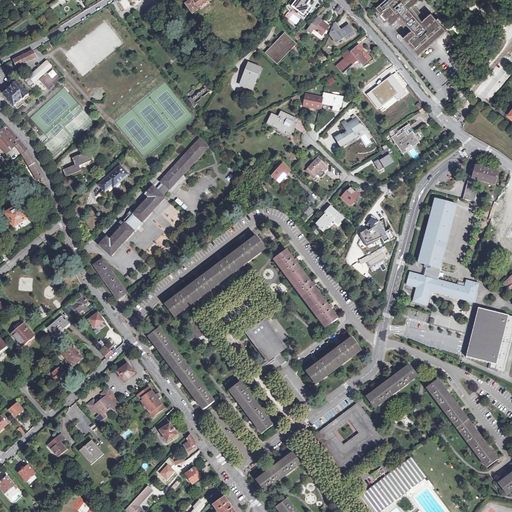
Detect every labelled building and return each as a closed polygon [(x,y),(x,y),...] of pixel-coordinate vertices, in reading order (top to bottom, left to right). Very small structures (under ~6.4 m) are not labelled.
[(121,11),(130,6),(127,0),(121,0),(117,3),(121,11)] [(199,10),(199,9),(211,1),(213,0),(192,0),(191,0),(186,4),(193,14),(199,10)] [(304,16),(306,17),(313,8),(311,7),(307,4),(310,0),(296,0),(291,6),(304,16)] [(385,0),(375,10),(391,27),(397,22),(404,29),(398,34),(419,57),(447,31),(436,20),(434,22),(429,17),(432,15),(426,9),(421,14),(414,6),(419,1),(418,0),(385,0)] [(339,6),(335,11),(341,16),(345,11),(339,6)] [(167,16),(164,11),(153,19),(156,23),(167,16)] [(312,30),(313,29),(320,36),(325,31),(328,28),(318,18),(309,26),(312,30)] [(333,25),(329,34),(336,44),(343,39),(345,38),(347,41),(356,35),(349,25),(340,31),(334,23),(334,24),(333,25)] [(289,51),(295,44),(284,34),(269,49),(268,48),(265,52),(277,64),(289,51)] [(353,55),(338,68),(343,73),(349,69),(358,61),(363,66),(371,59),(359,46),(351,53),(353,55)] [(37,57),(33,51),(14,60),(17,67),(37,57)] [(52,67),(47,60),(29,76),(34,82),(52,67)] [(252,89),(254,85),(260,69),(257,68),(248,64),(240,85),(252,89)] [(52,69),(40,80),(49,89),(61,78),(52,69)] [(23,99),(28,95),(16,81),(12,85),(12,86),(4,93),(14,105),(23,99)] [(205,89),(198,94),(201,98),(207,93),(205,89)] [(314,97),(313,99),(305,97),(303,106),(320,110),(322,103),(334,106),(333,110),(339,111),(340,107),(341,107),(343,98),(341,98),(340,97),(324,94),(323,99),(314,97)] [(187,99),(193,107),(197,105),(191,96),(187,99)] [(276,129),(289,135),(292,129),(295,123),(296,120),(280,112),(278,118),(271,114),(266,124),(276,129)] [(347,124),(343,126),(347,132),(341,136),(340,135),(335,138),(340,147),(356,138),(354,135),(365,128),(356,118),(347,124)] [(406,152),(404,148),(409,145),(412,149),(420,144),(411,132),(413,131),(409,124),(399,131),(402,135),(398,137),(397,136),(395,136),(393,133),(390,135),(403,155),(406,152)] [(0,146),(6,154),(21,141),(6,125),(0,130),(0,146)] [(144,203),(153,211),(165,197),(163,196),(209,147),(200,139),(160,182),(162,183),(156,190),(153,187),(147,194),(146,193),(145,194),(149,198),(144,203)] [(41,177),(40,177),(42,176),(41,174),(30,153),(28,150),(28,149),(26,147),(20,151),(37,179),(41,177)] [(379,159),(374,163),(379,171),(384,168),(384,169),(395,163),(389,154),(393,151),(390,147),(382,152),(384,156),(383,157),(384,158),(380,161),(379,159)] [(76,165),(63,170),(66,177),(81,171),(79,167),(91,161),(87,152),(73,158),(76,165)] [(325,166),(318,159),(305,172),(312,177),(315,177),(317,175),(319,178),(321,178),(324,175),(324,173),(324,172),(321,170),(325,166)] [(282,165),(277,170),(272,176),(279,183),(284,178),(285,177),(290,171),(283,165),(282,165)] [(103,189),(103,190),(107,186),(109,189),(111,190),(128,175),(120,166),(112,173),(111,173),(110,174),(111,174),(99,185),(103,189)] [(471,169),(464,195),(463,199),(474,202),(478,188),(475,187),(477,179),(495,184),(498,172),(475,166),(474,170),(471,169)] [(359,196),(350,189),(342,198),(350,205),(359,196)] [(240,203),(245,210),(255,203),(249,196),(240,203)] [(427,303),(430,290),(433,291),(474,303),(479,284),(468,281),(466,287),(438,279),(441,268),(440,267),(440,266),(442,267),(444,257),(443,257),(454,215),(456,216),(458,206),(457,205),(457,204),(436,198),(419,262),(427,264),(424,276),(410,272),(407,284),(416,287),(419,287),(415,300),(427,303)] [(499,201),(498,203),(496,208),(491,219),(494,222),(506,206),(506,204),(503,201),(501,202),(499,201)] [(143,222),(153,211),(144,203),(134,214),(136,216),(135,216),(143,222)] [(14,226),(20,222),(27,218),(25,214),(24,213),(22,209),(21,208),(19,204),(12,209),(11,209),(8,211),(7,211),(5,213),(12,224),(14,226)] [(313,211),(307,206),(302,211),(308,217),(313,211)] [(323,231),(333,221),(338,225),(344,219),(330,207),(325,213),(326,214),(316,224),(319,227),(323,231)] [(132,212),(123,221),(125,223),(127,225),(135,216),(136,216),(134,214),(132,212)] [(381,238),(383,243),(388,240),(389,241),(394,238),(389,229),(385,232),(384,229),(381,231),(380,228),(377,230),(376,228),(377,227),(376,222),(371,218),(366,226),(370,228),(372,230),(369,232),(367,230),(360,234),(366,245),(381,238)] [(125,223),(115,234),(124,243),(134,231),(127,225),(125,223)] [(99,245),(111,256),(124,243),(115,234),(110,240),(106,237),(99,245)] [(266,248),(257,236),(166,305),(175,317),(266,248)] [(361,265),(366,262),(369,267),(386,258),(381,249),(359,260),(361,265)] [(287,250),(275,259),(326,327),(338,318),(287,250)] [(103,259),(93,266),(118,300),(128,294),(103,259)] [(415,300),(419,287),(416,287),(412,303),(428,307),(433,291),(430,290),(427,303),(415,300)] [(72,310),(74,313),(76,313),(77,313),(78,314),(86,307),(84,304),(87,302),(88,301),(87,300),(88,299),(83,293),(75,299),(78,303),(73,307),(70,304),(65,308),(69,313),(72,310)] [(495,369),(503,372),(511,337),(511,316),(478,308),(465,358),(487,364),(486,368),(494,372),(495,369)] [(58,312),(52,317),(56,321),(48,328),(51,332),(52,332),(55,336),(61,331),(59,328),(62,326),(64,329),(70,324),(63,315),(61,316),(58,312)] [(89,320),(95,328),(104,322),(98,313),(89,320)] [(264,360),(266,364),(284,350),(281,346),(279,348),(261,323),(264,321),(263,320),(244,335),(244,336),(247,334),(265,359),(264,360)] [(200,332),(196,324),(191,326),(195,335),(200,332)] [(33,336),(24,325),(20,328),(13,334),(22,345),(33,336)] [(149,336),(204,409),(215,401),(160,328),(149,336)] [(316,385),(362,350),(353,338),(307,373),(316,385)] [(95,345),(99,349),(104,344),(101,340),(95,345)] [(80,362),(83,359),(77,352),(73,346),(71,345),(61,353),(73,367),(80,362)] [(107,359),(116,350),(114,349),(111,351),(106,347),(105,349),(104,348),(103,349),(103,350),(101,352),(103,354),(107,359)] [(121,365),(117,368),(118,371),(117,372),(124,381),(135,373),(128,363),(123,368),(121,365)] [(375,409),(418,376),(410,365),(367,398),(375,409)] [(68,375),(61,367),(52,374),(59,382),(68,375)] [(438,380),(427,388),(487,468),(498,460),(438,380)] [(230,390),(262,433),(273,425),(241,382),(230,390)] [(149,387),(139,394),(144,400),(143,401),(150,410),(151,409),(155,415),(165,408),(158,399),(160,397),(158,394),(156,395),(149,387)] [(102,394),(105,398),(108,396),(112,393),(109,389),(102,394)] [(139,394),(138,395),(144,404),(143,405),(146,409),(147,408),(153,416),(155,415),(151,409),(150,410),(143,401),(144,400),(139,394)] [(97,404),(90,409),(94,414),(97,411),(99,414),(96,417),(100,422),(107,416),(105,413),(112,408),(114,411),(121,405),(115,397),(112,400),(108,396),(105,398),(103,400),(99,402),(97,404)] [(87,406),(90,409),(97,404),(94,401),(87,406)] [(23,410),(17,403),(9,410),(15,417),(23,410)] [(53,409),(48,403),(45,406),(50,412),(53,409)] [(363,434),(373,426),(371,424),(369,421),(359,429),(350,417),(360,409),(357,406),(318,435),(320,439),(330,431),(339,443),(329,451),(332,455),(333,456),(343,449),(363,434)] [(169,419),(177,414),(174,409),(166,413),(169,419)] [(359,429),(369,421),(360,409),(350,417),(359,429)] [(3,414),(1,416),(8,425),(11,422),(3,414)] [(160,430),(168,442),(178,435),(171,423),(160,430)] [(382,439),(373,426),(363,434),(343,449),(333,456),(342,468),(382,439)] [(22,436),(25,433),(19,427),(16,430),(22,436)] [(51,431),(49,429),(47,430),(44,427),(40,432),(47,440),(46,441),(59,456),(61,458),(68,452),(65,450),(58,441),(49,432),(51,431)] [(320,439),(329,451),(339,443),(330,431),(320,439)] [(196,446),(195,445),(197,444),(191,434),(187,438),(189,441),(184,444),(188,451),(196,446)] [(79,451),(91,465),(104,454),(91,440),(79,451)] [(22,448),(24,451),(28,449),(31,446),(28,442),(22,448)] [(265,491),(301,463),(293,452),(256,480),(265,491)] [(381,511),(427,478),(411,458),(363,494),(376,511),(381,511)] [(36,476),(35,475),(36,474),(29,465),(25,468),(23,470),(19,473),(27,482),(28,481),(30,482),(36,476)] [(200,477),(194,468),(186,474),(193,484),(201,478),(200,477)] [(379,469),(372,475),(376,479),(386,473),(383,469),(381,471),(379,469)] [(172,475),(178,480),(181,477),(183,474),(180,472),(178,474),(175,472),(172,475)] [(511,490),(511,473),(499,484),(507,495),(511,490)] [(165,484),(171,488),(178,480),(172,475),(165,484)] [(15,488),(14,486),(15,485),(7,476),(3,479),(2,481),(0,482),(0,486),(6,493),(7,492),(8,494),(15,488)] [(171,488),(170,489),(172,491),(181,482),(178,480),(171,488)] [(152,490),(148,487),(142,493),(140,491),(134,497),(136,499),(127,510),(129,511),(143,511),(144,511),(138,505),(152,490)] [(80,497),(73,507),(78,511),(85,501),(80,497)] [(234,511),(224,497),(213,505),(218,511),(234,511)] [(297,511),(288,499),(277,507),(280,511),(297,511)] [(197,511),(204,505),(199,500),(193,507),(194,509),(191,511),(197,511)]
